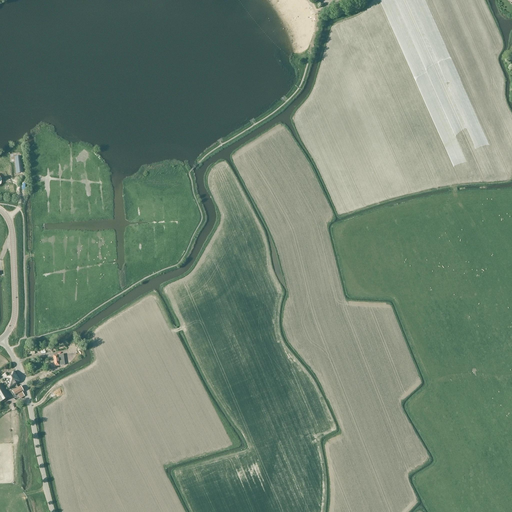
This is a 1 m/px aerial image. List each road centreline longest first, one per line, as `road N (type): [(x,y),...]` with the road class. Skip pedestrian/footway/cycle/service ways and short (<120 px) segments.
road 1 (tertiary): [(52,511),(27,390),(1,338)]
road 2 (tertiary): [(1,338),(14,316),(14,283),(12,235),(0,210)]
